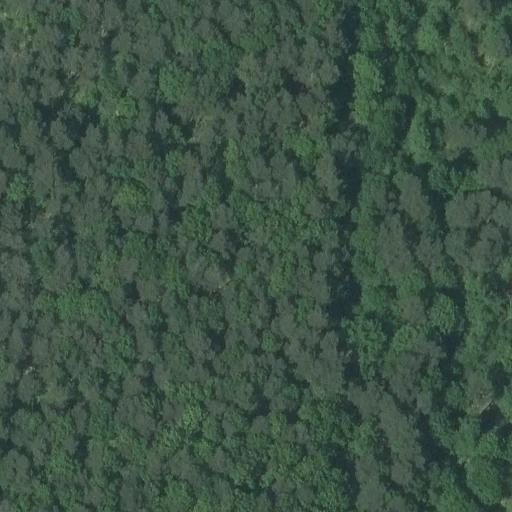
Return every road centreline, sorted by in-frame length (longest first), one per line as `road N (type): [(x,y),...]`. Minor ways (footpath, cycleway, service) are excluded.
road 1 (track): [(511,296),(355,303),(354,511)]
road 2 (track): [(355,0),(355,303)]
